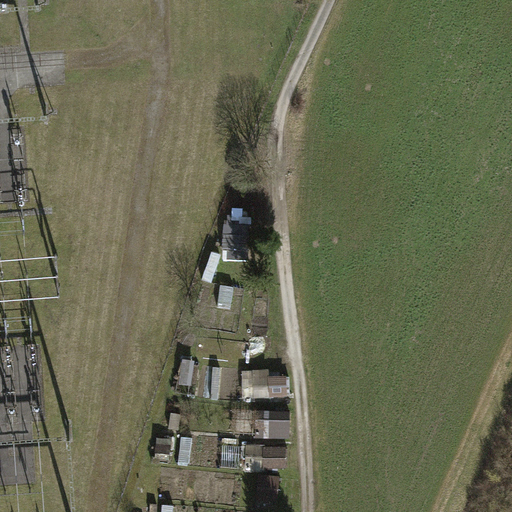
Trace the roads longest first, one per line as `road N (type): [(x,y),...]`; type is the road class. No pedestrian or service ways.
road 1 (track): [(330,0),(295,75),(278,143),(308,511)]
road 2 (track): [(94,511),(163,68),(160,0)]
road 3 (track): [(0,70),(127,57),(161,26)]
